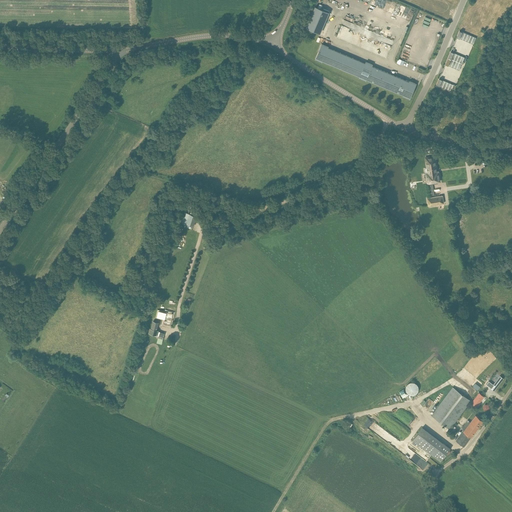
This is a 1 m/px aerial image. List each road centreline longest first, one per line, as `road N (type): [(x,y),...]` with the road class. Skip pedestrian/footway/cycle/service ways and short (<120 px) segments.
road 1 (track): [(388,120),(347,201),(309,193),(203,226),(175,333)]
road 2 (unclassified): [(0,230),(117,50)]
road 3 (unclassified): [(271,45),(404,128)]
road 4 (unclassified): [(117,50),(206,35),(271,45)]
road 5 (unclassified): [(443,511),(436,475),(511,387)]
road 6 (unclassified): [(464,0),(404,128)]
